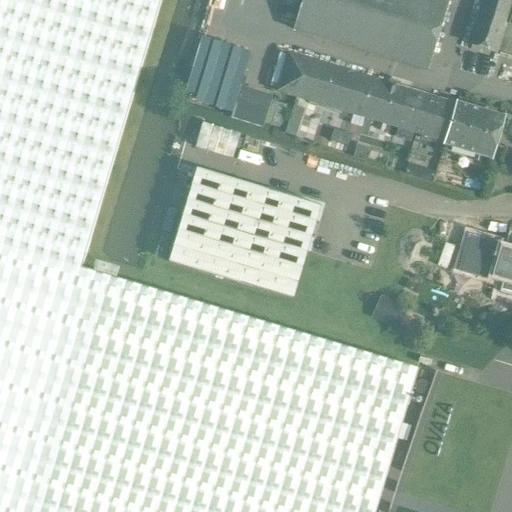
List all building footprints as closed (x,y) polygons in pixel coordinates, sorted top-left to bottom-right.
[(0,0),(0,511),(374,511),(415,378),(418,370),(79,269),(159,0),(0,0)] [(425,71),(446,3),(436,0),(304,0),(295,32),(425,71)] [(498,55),(499,50),(511,54),(511,25),(507,24),(511,6),(511,0),(483,0),(470,46),(498,55)] [(489,161),(503,118),(457,103),(456,106),(288,53),(276,90),(445,144),(444,147),(489,161)] [(169,263),(292,299),(319,207),(196,171),(169,263)] [(470,238),(460,270),(495,280),(497,275),(504,277),(499,293),(511,296),(511,247),(510,254),(503,252),(504,248),(470,238)]
